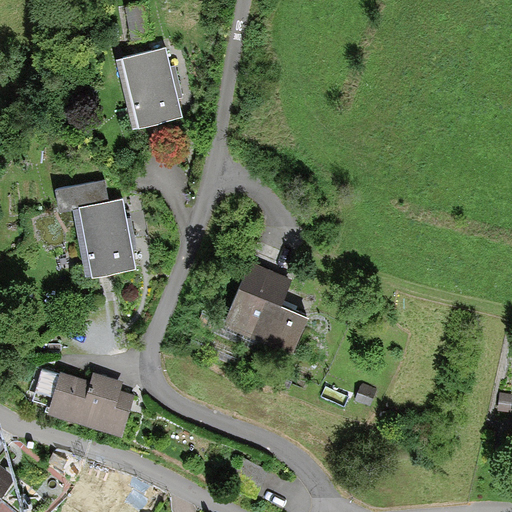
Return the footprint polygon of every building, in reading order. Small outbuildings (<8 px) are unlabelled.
[(163,51),(119,62),(135,124),(179,113),(163,51)] [(121,201),(79,208),(90,274),(132,267),(121,201)] [(284,284),(250,271),(229,326),(291,350),(303,319),(274,308),(284,284)] [(35,395),(49,400),(57,377),(42,372),(35,395)] [(47,409),(117,431),(128,396),(58,374),(57,377),(49,400),(47,409)] [(353,383),(350,394),(366,398),(369,387),(353,383)] [(266,471),(239,460),(229,482),(256,493),(266,471)]
